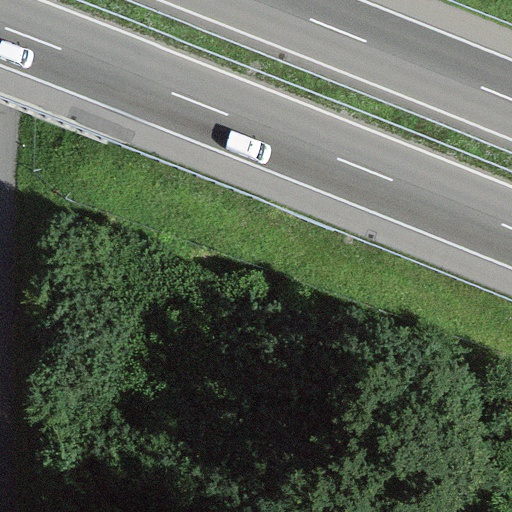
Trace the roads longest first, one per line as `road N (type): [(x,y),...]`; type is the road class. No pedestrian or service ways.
road 1 (motorway): [(0,27),(511,228)]
road 2 (motorway): [(511,100),(259,0)]
